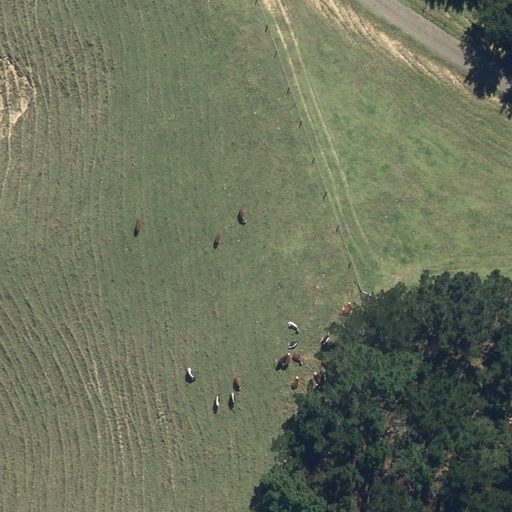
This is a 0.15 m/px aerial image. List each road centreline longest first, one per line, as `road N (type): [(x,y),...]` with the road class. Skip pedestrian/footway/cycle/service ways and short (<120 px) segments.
road 1 (track): [(268,0),(301,77),(326,246),(314,331)]
road 2 (track): [(511,295),(314,331)]
